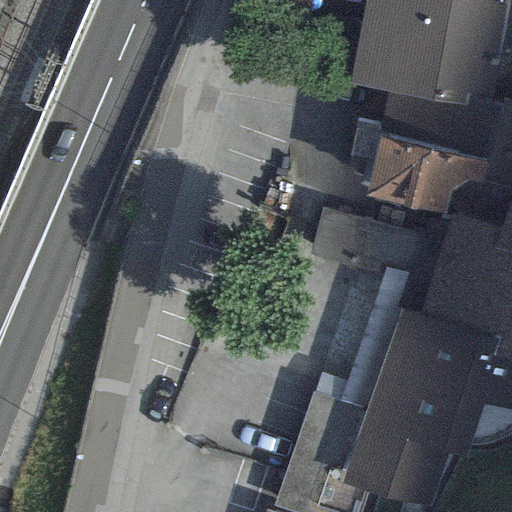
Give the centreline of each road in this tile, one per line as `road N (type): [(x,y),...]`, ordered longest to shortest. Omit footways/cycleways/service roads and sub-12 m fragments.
road 1 (unclassified): [(86,511),(141,250),(221,0)]
road 2 (primary): [(0,332),(142,0)]
